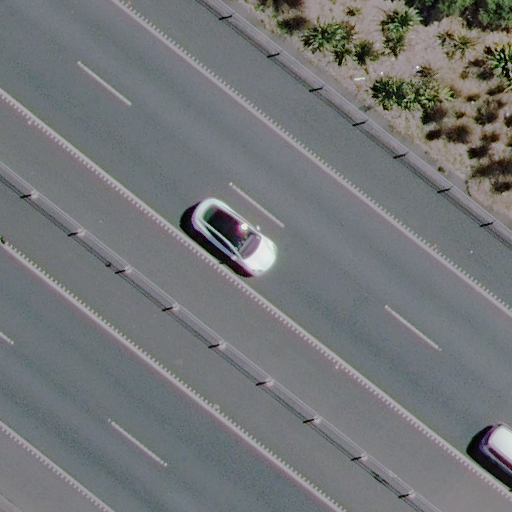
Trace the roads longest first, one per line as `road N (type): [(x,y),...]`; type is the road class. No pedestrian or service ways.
road 1 (motorway): [(110,0),(511,334)]
road 2 (motorway): [(268,511),(0,291)]
